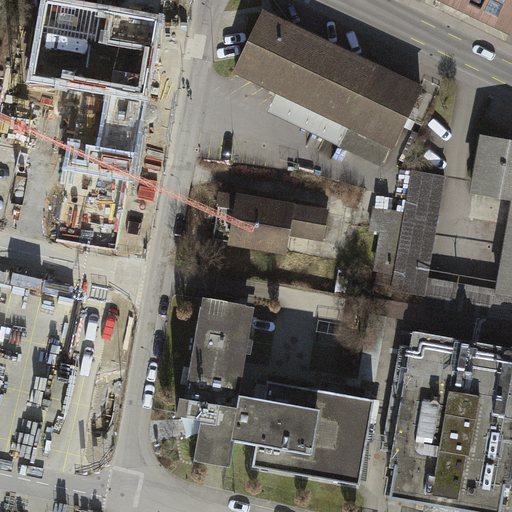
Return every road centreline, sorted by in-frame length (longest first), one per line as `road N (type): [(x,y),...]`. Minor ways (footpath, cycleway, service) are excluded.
road 1 (unclassified): [(180,511),(124,498),(210,0)]
road 2 (tertiary): [(511,74),(357,0)]
